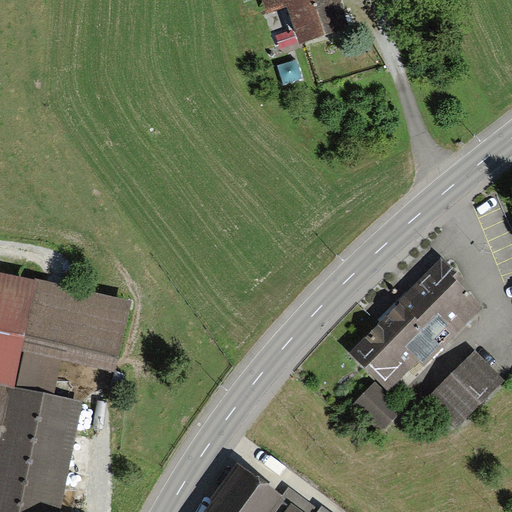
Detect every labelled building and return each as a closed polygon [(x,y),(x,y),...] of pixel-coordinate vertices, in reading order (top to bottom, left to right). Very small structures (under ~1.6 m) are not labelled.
[(298,51),(349,34),(337,0),(258,0),(265,19),(286,12),(298,51)] [(442,263),(350,356),(388,393),(419,361),(423,365),(478,310),(457,289),(463,283),(442,263)] [(128,308),(0,278),(0,511),(61,511),(86,404),(55,397),(62,366),(113,377),(128,308)] [(460,430),(505,383),(474,353),(429,400),(460,430)] [(402,412),(374,384),(352,406),(380,434),(402,412)] [(305,511),(239,463),(203,511),(305,511)]
